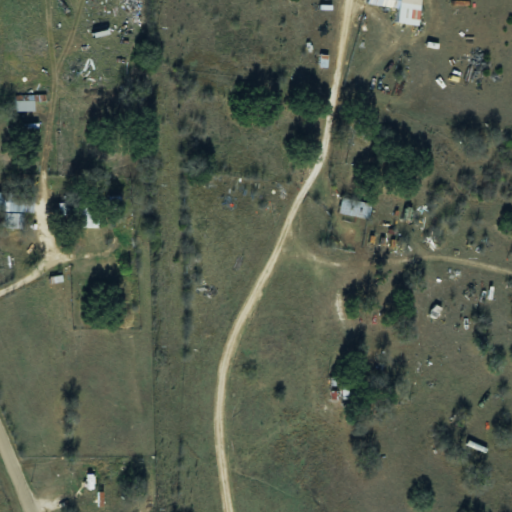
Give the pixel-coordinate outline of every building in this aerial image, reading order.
[(417,25),(419,0),(366,0),(366,4),(396,8),(394,22),(417,25)] [(16,110),(33,110),(33,96),(16,96),(16,110)] [(32,211),(32,190),(2,190),(2,211),(32,211)] [(371,204),(341,196),(337,211),(367,219),(371,204)] [(97,200),(61,200),(61,227),(97,227),(97,200)] [(22,227),(22,217),(14,217),(14,214),(4,214),(4,227),(22,227)] [(98,500),(92,465),(74,468),(80,503),(98,500)]
